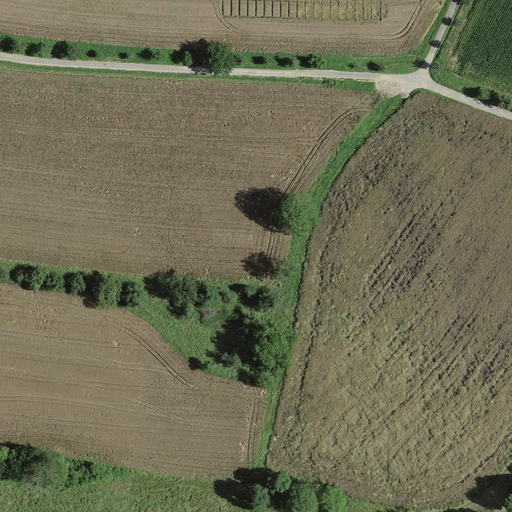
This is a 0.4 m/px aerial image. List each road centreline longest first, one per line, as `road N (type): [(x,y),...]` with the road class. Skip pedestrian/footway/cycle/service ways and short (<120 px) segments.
road 1 (track): [(420,79),(328,174),(305,236),(257,478)]
road 2 (track): [(0,50),(44,60),(420,79)]
